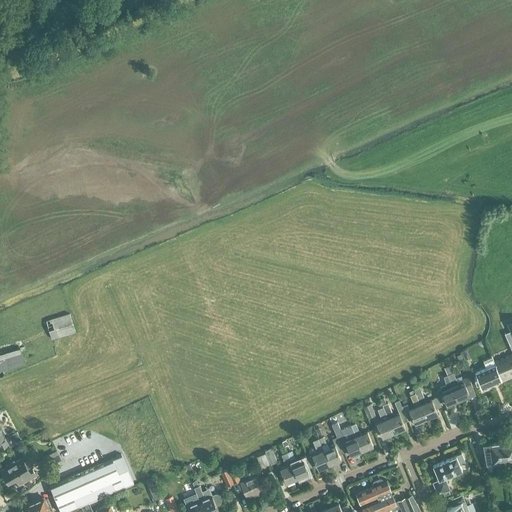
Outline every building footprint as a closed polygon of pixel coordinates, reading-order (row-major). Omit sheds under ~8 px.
[(70,313),(46,320),(52,339),(76,332),(70,313)] [(511,351),(511,352),(495,360),(503,380),(511,376),(511,343),(509,344),(511,351)] [(462,351),(460,351),(463,357),(469,354),(467,348),(462,351)] [(20,349),(0,354),(0,372),(25,365),(20,349)] [(503,380),(496,364),(475,373),(482,389),(503,380)] [(450,365),(445,367),(446,371),(458,400),(470,395),(467,390),(473,388),(469,377),(463,380),(464,381),(458,383),(450,365)] [(458,400),(446,371),(442,373),(444,377),(447,388),(441,390),(440,389),(435,391),(437,397),(440,403),(445,400),(447,405),(458,400)] [(414,389),(416,393),(426,418),(437,413),(435,409),(441,406),(440,403),(437,397),(432,399),(426,401),(420,387),(414,389)] [(426,418),(416,393),(410,395),(415,406),(409,408),(407,404),(402,406),(408,420),(413,418),(415,423),(426,418)] [(394,432),(405,427),(403,422),(408,420),(402,406),(399,400),(394,402),(399,413),(394,415),(389,403),(383,405),(383,407),(394,432)] [(371,404),(363,407),(368,418),(375,415),(371,404)] [(394,432),(383,407),(379,409),(382,416),(383,420),(377,422),(383,437),(394,432)] [(338,422),(332,424),(337,437),(343,434),(338,422)] [(355,423),(351,425),(362,450),(373,445),(367,431),(360,434),(359,430),(355,423)] [(351,425),(341,429),(346,440),(345,440),(349,450),(351,455),(362,450),(351,425)] [(1,428),(0,426),(0,447),(0,449),(9,444),(1,428)] [(319,427),(315,429),(318,437),(323,435),(319,427)] [(337,437),(344,453),(349,450),(345,440),(346,440),(343,434),(337,437)] [(323,437),(319,439),(330,464),(341,459),(340,455),(335,445),(329,447),(327,443),(323,437)] [(340,455),(344,453),(337,437),(332,439),(335,445),(340,455)] [(330,464),(319,439),(315,440),(319,452),(312,454),(313,455),(307,457),(311,466),(317,464),(319,469),(330,464)] [(511,441),(485,444),(488,463),(511,460),(511,441)] [(278,461),(272,448),(265,450),(271,464),(278,461)] [(57,450),(47,455),(49,459),(48,460),(53,468),(54,468),(55,470),(63,463),(57,450)] [(287,482),(297,478),(289,459),(286,453),(283,454),(285,461),(287,465),(280,468),(287,482)] [(121,454),(51,485),(62,511),(67,511),(134,483),(121,454)] [(461,464),(465,462),(462,454),(457,455),(433,465),(439,479),(433,482),(438,494),(450,489),(445,477),(462,470),(460,465),(461,464)] [(293,457),(289,459),(297,478),(309,473),(307,468),(311,466),(307,457),(296,461),(293,457)] [(23,484),(37,476),(28,460),(25,462),(22,458),(15,462),(14,460),(6,465),(7,467),(1,470),(9,482),(19,477),(23,484)] [(191,464),(186,466),(193,474),(195,473),(191,464)] [(240,480),(234,466),(227,469),(234,483),(240,480)] [(234,483),(227,469),(221,472),(227,486),(234,483)] [(247,478),(241,481),(247,496),(253,493),(255,496),(263,492),(256,475),(254,475),(252,471),(245,474),(247,478)] [(153,479),(147,482),(150,488),(156,486),(153,479)] [(383,480),(381,479),(376,481),(374,481),(373,484),(374,486),(378,497),(381,495),(392,491),(387,480),(384,482),(383,480)] [(205,497),(199,484),(194,487),(200,499),(206,511),(217,511),(219,511),(217,505),(219,503),(221,502),(221,500),(221,498),(221,496),(219,495),(217,494),(215,494),(213,495),(212,494),(205,497)] [(378,497),(374,486),(357,493),(362,506),(372,502),(371,500),(378,497)] [(396,502),(392,491),(381,495),(388,511),(390,511),(400,508),(402,511),(410,511),(404,498),(396,502)] [(469,511),(463,494),(450,499),(453,506),(447,508),(448,511),(469,511)] [(175,511),(179,510),(172,495),(166,499),(172,511),(175,511)] [(388,511),(381,495),(378,497),(371,500),(372,502),(362,506),(364,511),(388,511)] [(405,498),(404,498),(410,511),(419,511),(412,495),(405,498)] [(51,511),(48,504),(45,497),(26,505),(28,511),(51,511)] [(206,511),(200,499),(198,500),(187,505),(190,511),(206,511)] [(114,511),(110,502),(96,508),(97,511),(114,511)] [(327,508),(328,511),(351,511),(348,504),(341,507),(339,503),(327,508)]
